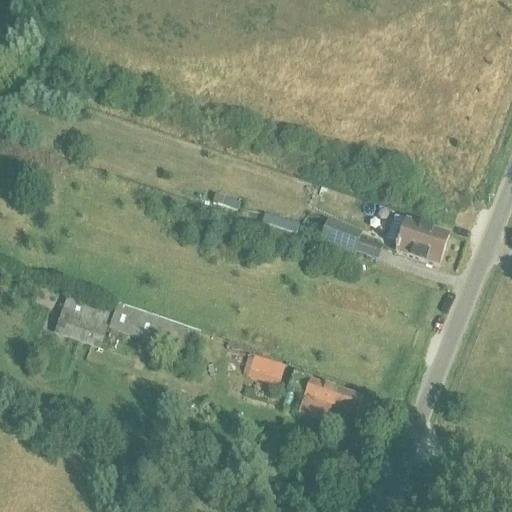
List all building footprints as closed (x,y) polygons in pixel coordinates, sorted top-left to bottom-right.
[(240,205),(216,197),(213,205),(237,213),(240,205)] [(266,228),(292,231),(294,217),(268,214),(266,228)] [(407,223),(395,219),(387,242),(399,246),(399,247),(397,246),(395,251),(397,252),(396,255),(439,269),(450,237),(443,235),(445,229),(429,224),(427,230),(407,223)] [(329,224),(322,246),(354,257),(361,235),(329,224)] [(55,336),(101,351),(114,313),(68,298),(55,336)] [(118,308),(110,332),(192,360),(200,336),(118,308)] [(252,381),(284,390),(291,366),(259,357),(252,381)] [(310,382),(298,415),(327,424),(332,408),(367,421),(373,406),(310,382)]
